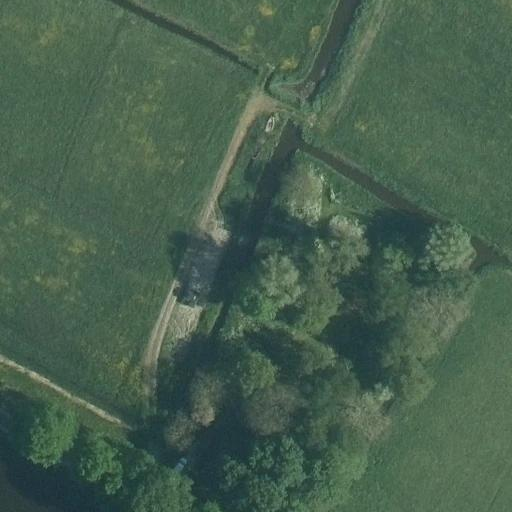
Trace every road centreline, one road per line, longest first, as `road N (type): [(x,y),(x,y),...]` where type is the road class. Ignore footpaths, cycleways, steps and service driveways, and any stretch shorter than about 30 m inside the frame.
road 1 (track): [(276,51),(157,348),(162,511)]
road 2 (unclassified): [(148,511),(0,421)]
